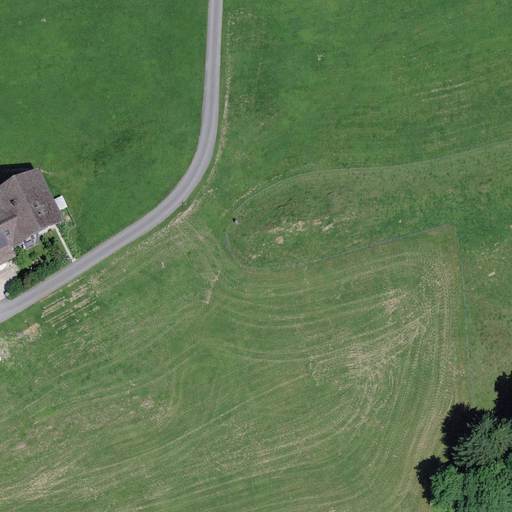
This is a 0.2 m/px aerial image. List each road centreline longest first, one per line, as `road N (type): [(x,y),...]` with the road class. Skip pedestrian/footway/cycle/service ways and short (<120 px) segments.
road 1 (track): [(195,174),(412,49),(511,10)]
road 2 (track): [(147,224),(195,176),(208,142),(216,0)]
road 3 (track): [(0,315),(147,224)]
